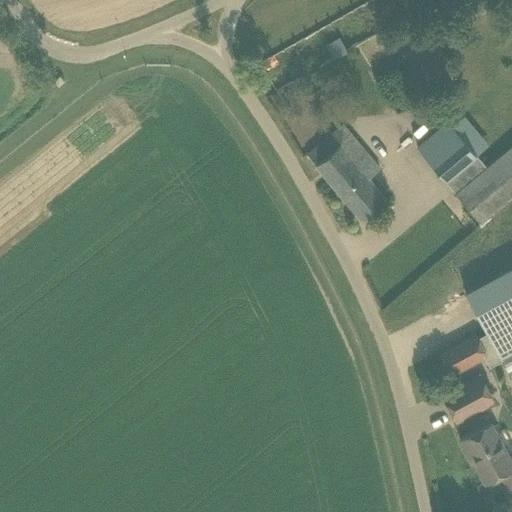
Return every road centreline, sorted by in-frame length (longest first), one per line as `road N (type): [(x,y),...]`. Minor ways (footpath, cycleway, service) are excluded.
road 1 (unclassified): [(424,511),(382,342),(336,244),(224,61)]
road 2 (unclassified): [(151,30),(94,56),(60,49),(16,0)]
